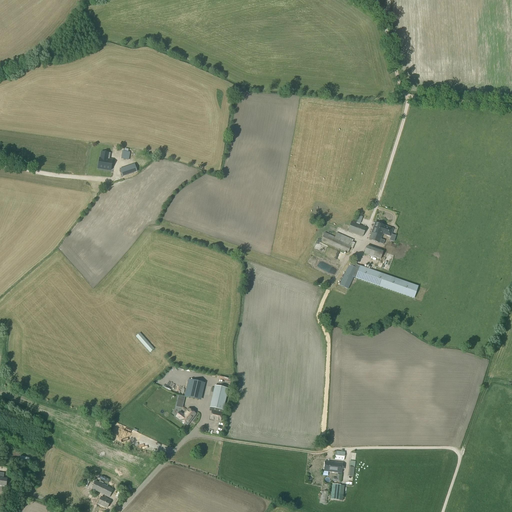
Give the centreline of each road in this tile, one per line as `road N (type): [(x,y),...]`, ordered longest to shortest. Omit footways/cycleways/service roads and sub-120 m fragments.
road 1 (track): [(443,511),(456,451),(324,445),(328,342),(318,315)]
road 2 (track): [(318,315),(339,267),(368,233),(409,97)]
road 3 (track): [(358,0),(384,17),(405,96),(511,105)]
road 4 (track): [(32,494),(47,423),(0,402)]
